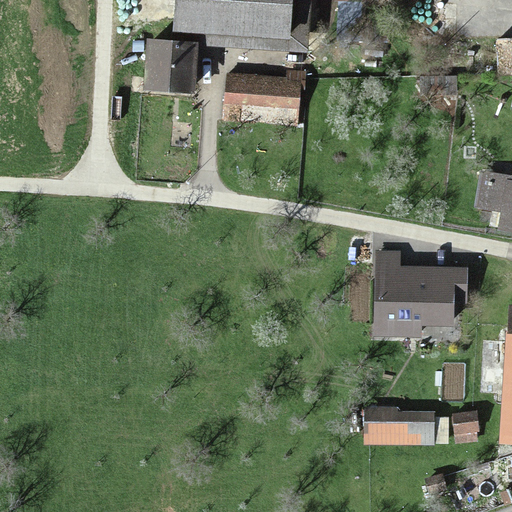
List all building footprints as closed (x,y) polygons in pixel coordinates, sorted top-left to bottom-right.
[(171,0),(169,34),(304,42),(306,0),(171,0)] [(511,39),(494,40),(495,72),(511,71),(511,39)] [(143,45),(141,90),(191,92),(193,47),(143,45)] [(299,82),(228,76),(225,115),(297,120),(299,82)] [(511,185),(488,182),(480,227),(511,231),(511,185)] [(468,268),(400,266),(400,251),(375,250),(373,335),(422,337),(422,326),(453,327),(454,303),(467,304),(468,268)] [(511,304),(509,304),(501,442),(511,442),(511,304)] [(397,407),(366,406),(365,443),(433,444),(433,443),(448,443),(448,417),(435,417),(435,411),(401,411),(397,407)] [(451,414),(455,444),(477,441),(476,432),(480,432),(477,411),(451,414)] [(442,473),(424,479),(429,495),(447,489),(442,473)]
